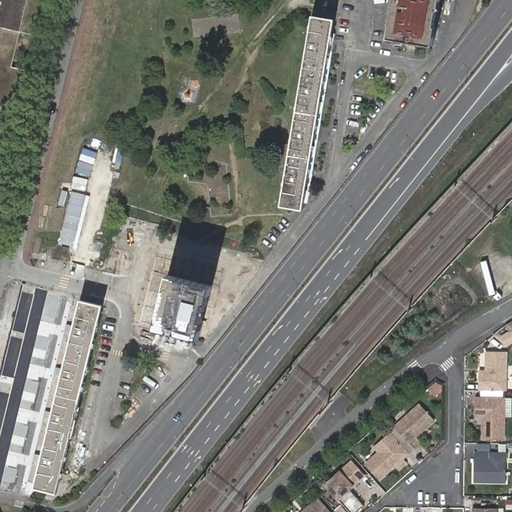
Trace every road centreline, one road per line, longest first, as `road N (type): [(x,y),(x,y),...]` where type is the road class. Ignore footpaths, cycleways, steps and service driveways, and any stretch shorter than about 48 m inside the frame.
road 1 (primary): [(294,320),(511,39)]
road 2 (primary): [(294,320),(511,71)]
road 3 (primary): [(392,149),(197,392)]
road 4 (residential): [(9,268),(73,0)]
road 5 (residential): [(253,511),(375,398),(422,360),(441,356)]
road 6 (unclassified): [(197,392),(75,505),(56,511),(0,499)]
road 7 (primary): [(145,511),(294,320)]
road 8 (residential): [(426,68),(354,56),(331,191)]
road 9 (residential): [(441,356),(455,375),(453,466),(372,511)]
road 10 (primary): [(511,6),(392,149)]
road 11 (primary): [(500,0),(392,149)]
road 12 (residential): [(257,279),(151,253),(130,299)]
road 13 (residential): [(426,68),(331,191)]
road 14 (primary): [(197,392),(102,511)]
road 15 (residential): [(191,362),(93,466)]
road 16 (residential): [(121,343),(93,466)]
road 17 (residential): [(130,299),(9,268)]
